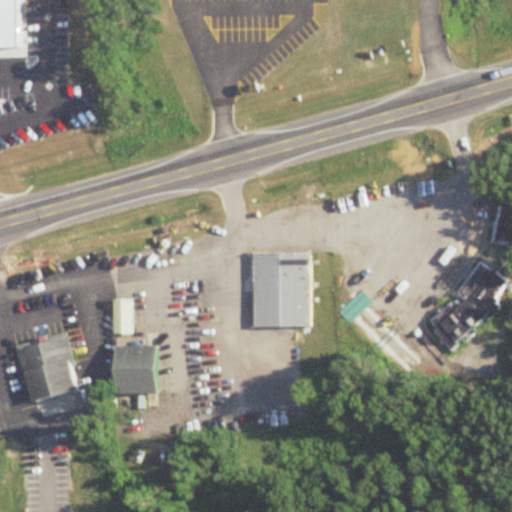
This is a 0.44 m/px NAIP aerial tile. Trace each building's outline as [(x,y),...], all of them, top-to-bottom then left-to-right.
[(0,56),(0,0),(26,0),(27,56),(0,56)] [(511,241),(500,239),(508,205),(511,205),(511,241)] [(254,247),(255,323),(313,323),(312,247),(254,247)] [(463,288),(495,309),(511,279),(511,270),(486,256),(463,288)] [(429,317),(457,347),(491,314),(463,288),(429,317)] [(114,330),(114,293),(132,294),(133,329),(114,330)] [(17,340),(30,395),(81,383),(67,329),(17,340)] [(117,340),(160,340),(162,386),(116,387),(117,340)]
